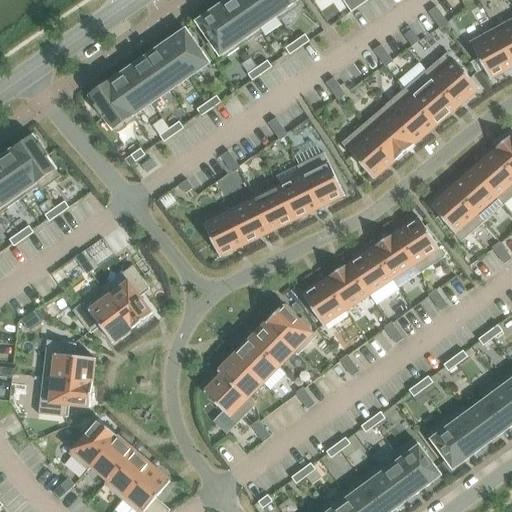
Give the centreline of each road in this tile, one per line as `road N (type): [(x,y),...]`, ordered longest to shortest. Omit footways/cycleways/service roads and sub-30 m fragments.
road 1 (residential): [(225,289),(382,207),(511,102)]
road 2 (residential): [(26,73),(184,270),(225,289)]
road 3 (residential): [(235,511),(183,434),(171,392),(192,319),(225,289)]
road 4 (tertiary): [(26,73),(130,0)]
